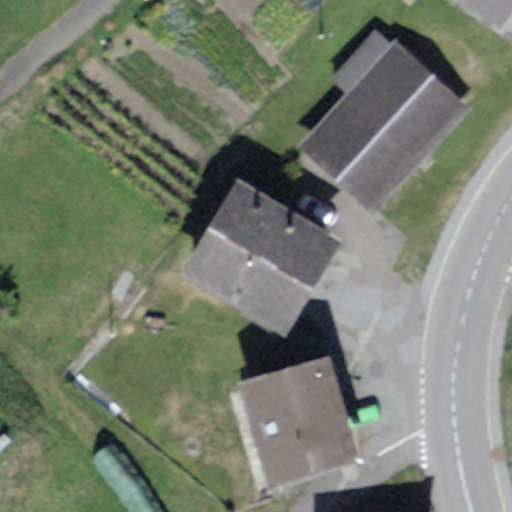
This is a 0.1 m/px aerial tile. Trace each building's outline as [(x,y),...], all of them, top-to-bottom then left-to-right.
[(511,19),(511,0),(481,0),(511,21),(511,19)] [(340,74),(356,89),(352,93),(420,155),(466,105),(397,43),(394,47),(378,32),(340,74)] [(376,203),(420,155),(352,93),(308,142),(376,203)] [(343,246),(240,179),(187,261),(290,327),(343,246)] [(326,356),(242,379),(271,480),(355,456),(326,356)]
